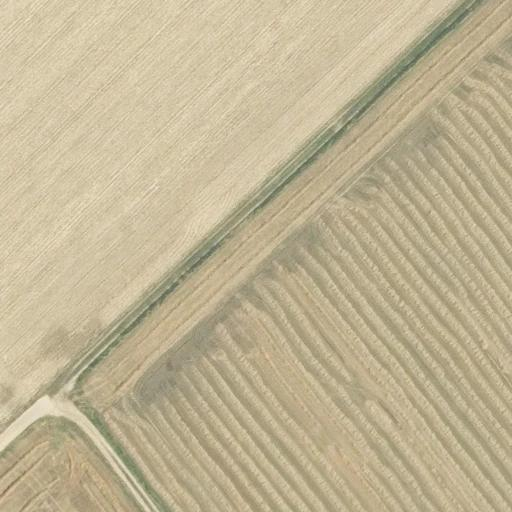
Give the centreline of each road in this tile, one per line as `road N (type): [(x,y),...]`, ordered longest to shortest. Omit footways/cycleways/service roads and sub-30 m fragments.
road 1 (track): [(477,0),(60,392)]
road 2 (track): [(60,392),(153,511)]
